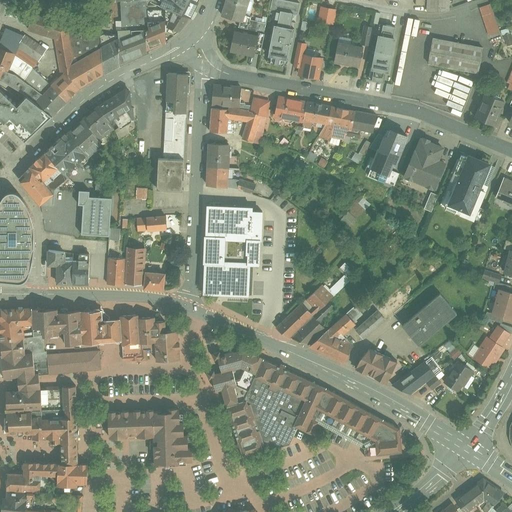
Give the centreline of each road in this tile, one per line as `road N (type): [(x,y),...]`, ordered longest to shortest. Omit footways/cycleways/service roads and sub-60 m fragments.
road 1 (residential): [(200,64),(420,112),(511,150)]
road 2 (secondary): [(187,307),(312,362),(465,448)]
road 3 (residential): [(198,397),(84,404),(83,376),(194,368)]
road 4 (residential): [(187,307),(200,64)]
road 5 (residential): [(13,169),(101,87),(193,37)]
road 6 (secondary): [(42,295),(135,296),(187,307)]
road 7 (unclassified): [(42,295),(43,226),(13,169)]
road 8 (residential): [(358,461),(325,446),(245,479)]
